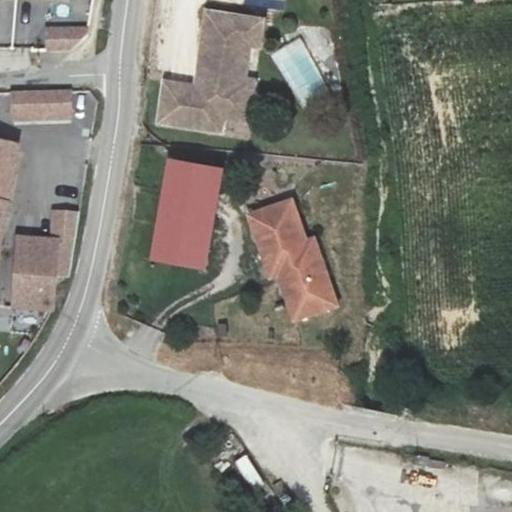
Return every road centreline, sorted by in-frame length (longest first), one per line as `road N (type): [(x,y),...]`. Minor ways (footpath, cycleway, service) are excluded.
road 1 (residential): [(511,447),(233,398),(67,340)]
road 2 (unclassified): [(119,72),(95,250),(67,340)]
road 3 (unknown): [(293,511),(233,398)]
